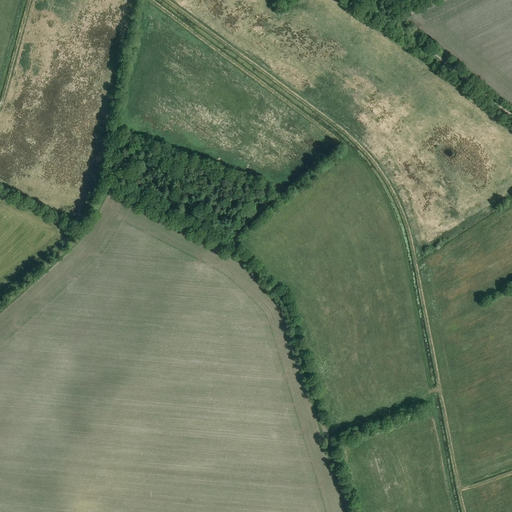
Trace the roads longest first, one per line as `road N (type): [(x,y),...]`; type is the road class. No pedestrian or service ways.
road 1 (track): [(167,0),(344,128),(383,171),(413,252),(466,511)]
road 2 (track): [(348,511),(285,302),(234,246),(237,232),(281,193)]
road 3 (track): [(397,22),(511,114)]
